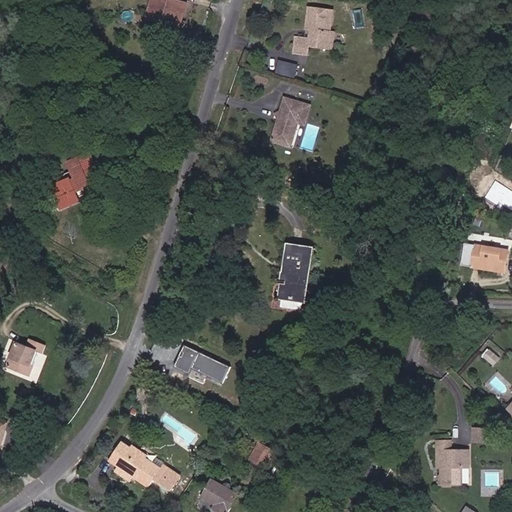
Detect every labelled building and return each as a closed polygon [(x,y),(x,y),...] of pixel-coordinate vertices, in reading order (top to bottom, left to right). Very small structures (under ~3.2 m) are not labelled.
[(152,19),(165,23),(167,16),(169,17),(175,0),(145,0),(145,2),(140,0),(137,10),(154,15),(152,19)] [(329,32),(333,10),(307,7),(305,28),(310,29),(308,39),(294,36),(291,52),(306,55),(307,46),(331,49),(333,32),(329,32)] [(174,19),(169,17),(167,16),(165,23),(172,25),(174,19)] [(279,59),(277,73),(297,76),(299,63),(279,59)] [(292,125),(294,122),(298,123),(305,124),(311,106),(286,98),(270,140),(285,145),(289,134),(286,133),(289,125),(292,125)] [(289,134),(285,145),(289,146),(298,123),(294,122),(292,125),(289,125),(286,133),(289,134)] [(139,201),(140,172),(115,172),(114,193),(109,193),(109,190),(89,189),(89,211),(108,212),(108,201),(139,201)] [(509,246),(475,240),(470,264),(494,269),(495,263),(505,265),(509,246)] [(298,295),(305,244),(284,241),(281,266),(275,266),(273,276),(269,275),(271,280),(276,280),(275,293),(298,295)] [(33,372),(38,362),(35,361),(42,349),(44,351),(47,352),(52,344),(40,337),(35,346),(26,341),(14,363),(33,372)] [(232,366),(186,346),(176,368),(191,375),(194,369),(225,383),(232,366)] [(489,363),(495,356),(485,348),(479,355),(489,363)] [(42,349),(35,361),(38,362),(44,351),(42,349)] [(122,443),(109,460),(115,463),(129,474),(132,476),(148,489),(153,482),(169,494),(179,480),(163,468),(161,471),(131,446),(129,448),(122,443)] [(261,471),(270,454),(254,446),(245,463),(261,471)] [(442,470),(442,475),(437,474),(437,487),(459,487),(459,469),(468,469),(467,450),(432,451),(433,470),(437,470),(442,470)] [(129,474),(115,463),(111,468),(129,481),(132,476),(129,474)] [(209,505),(216,509),(214,511),(228,511),(237,497),(206,478),(196,498),(209,505)]
